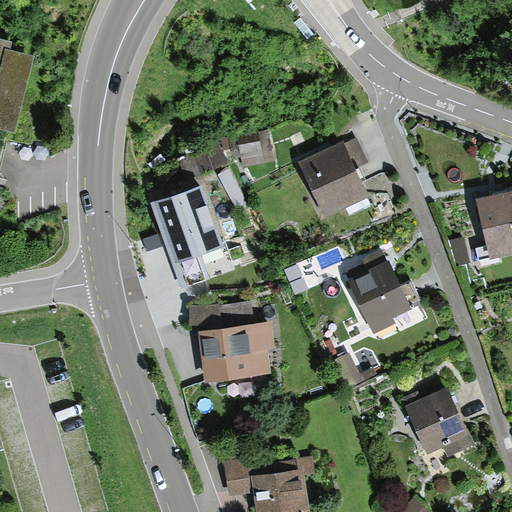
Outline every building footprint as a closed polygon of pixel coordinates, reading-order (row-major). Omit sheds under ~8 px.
[(0,146),(3,133),(13,135),(32,54),(8,48),(10,40),(0,37),(0,146)] [(341,139),(297,159),(323,215),(367,195),(341,139)] [(226,243),(203,180),(157,196),(171,235),(173,241),(188,283),(206,276),(198,253),(226,243)] [(511,187),(497,191),(477,196),(491,255),(511,249),(511,187)] [(375,330),(395,321),(393,315),(412,306),(390,258),(387,259),(383,250),(365,259),(367,263),(347,272),(375,330)] [(317,263),(302,270),(309,283),(323,276),(317,263)] [(403,285),(415,311),(427,306),(415,280),(403,285)] [(272,348),(269,321),(198,329),(204,377),(266,370),(264,348),(272,348)] [(448,383),(404,403),(425,451),(469,431),(448,383)] [(249,456),(222,459),(226,492),(251,489),(253,511),(307,511),(302,466),(251,472),(249,456)] [(428,511),(413,496),(395,511),(428,511)]
